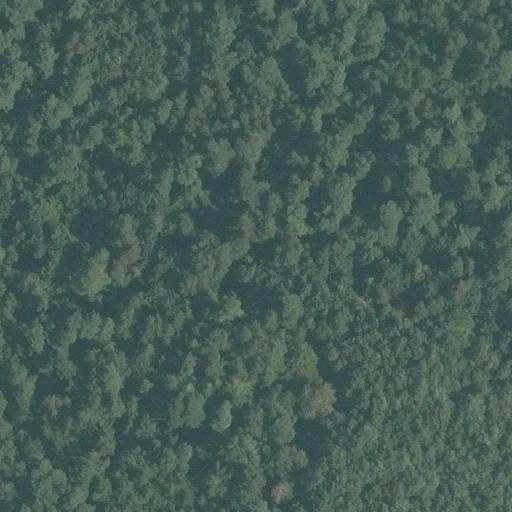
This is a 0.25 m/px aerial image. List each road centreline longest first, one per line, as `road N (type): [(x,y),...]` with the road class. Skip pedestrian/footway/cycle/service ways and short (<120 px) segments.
road 1 (track): [(105,511),(221,0)]
road 2 (track): [(433,511),(511,165)]
